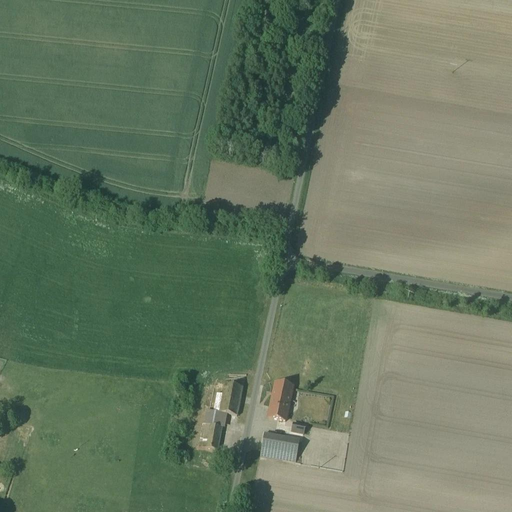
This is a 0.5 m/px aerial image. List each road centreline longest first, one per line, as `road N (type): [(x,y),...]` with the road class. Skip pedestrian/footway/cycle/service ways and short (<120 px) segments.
road 1 (residential): [(220,511),(285,254)]
road 2 (residential): [(285,254),(339,0)]
road 3 (residential): [(511,291),(285,254)]
